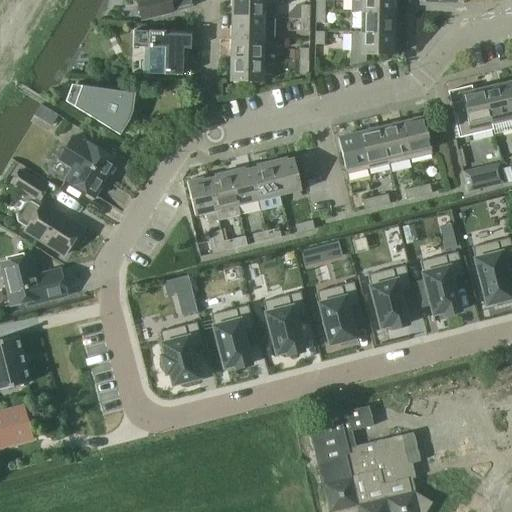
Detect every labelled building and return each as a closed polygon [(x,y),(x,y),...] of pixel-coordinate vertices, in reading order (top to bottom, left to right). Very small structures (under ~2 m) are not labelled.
[(169,0),(136,0),(142,21),(173,13),(169,0)] [(231,0),(231,16),(264,17),(264,0),(231,0)] [(315,0),(315,9),(325,10),(325,0),(315,0)] [(393,5),(398,6),(398,0),(351,0),(351,10),(361,11),(393,12),(393,5)] [(300,4),(300,18),(309,18),(309,5),(300,4)] [(325,23),(325,10),(315,9),(315,23),(325,23)] [(393,17),(393,12),(361,11),(360,32),(398,33),(398,18),(393,17)] [(264,17),(231,16),(230,38),(263,39),(263,38),(273,38),(273,17),(264,17)] [(309,31),(309,18),(300,18),(299,31),(309,31)] [(183,49),(190,49),(190,34),(165,34),(165,31),(132,30),(132,47),(150,47),(149,57),(147,57),(147,73),(182,75),(183,49)] [(315,45),(324,45),(324,31),(315,31),(315,45)] [(397,49),(398,33),(360,32),(350,32),(350,66),(366,62),(366,55),(392,55),(392,49),(397,49)] [(230,38),(230,59),(262,60),(263,39),(230,38)] [(289,62),(291,62),(308,62),(309,48),(299,48),(299,50),(290,50),(289,62)] [(262,82),(262,60),(230,59),(229,81),(262,82)] [(308,75),(308,62),(291,62),(291,70),(298,70),(298,74),(308,75)] [(511,81),(503,83),(511,119),(511,81)] [(491,125),(492,124),(511,119),(503,83),(482,88),(491,125)] [(129,120),(132,110),(135,93),(75,85),(72,84),(66,101),(120,134),(129,120)] [(493,129),(492,124),(491,125),(482,88),(472,91),(471,85),(448,91),(459,137),(493,129)] [(51,112),(45,121),(52,126),(58,116),(51,112)] [(423,117),(401,122),(410,158),(431,153),(423,117)] [(401,122),(381,127),(389,163),(410,158),(401,122)] [(381,127),(359,132),(368,168),(389,163),(381,127)] [(346,173),(368,168),(359,132),(337,137),(346,173)] [(93,197),(116,161),(86,142),(85,143),(72,136),(58,159),(71,167),(63,179),(93,197)] [(287,160),(284,159),(271,162),(279,195),(301,190),(293,159),(287,160)] [(257,167),(251,169),(258,200),(279,195),(271,162),(258,165),(257,167)] [(500,163),(463,172),(468,192),(505,183),(504,177),(500,163)] [(237,205),(258,200),(251,169),(245,170),(241,168),(229,171),(237,205)] [(43,202),(39,199),(46,187),(19,170),(11,183),(33,196),(30,201),(24,202),(16,216),(17,222),(27,228),(25,232),(65,256),(81,229),(64,218),(42,204),(43,202)] [(240,215),(237,205),(229,171),(216,174),(215,177),(208,178),(218,220),(240,215)] [(205,213),(207,222),(218,220),(208,178),(202,180),(199,178),(186,181),(194,215),(205,213)] [(429,184),(416,187),(419,196),(431,193),(429,184)] [(406,199),(419,196),(416,187),(404,190),(406,199)] [(387,194),(374,197),(377,206),(389,203),(387,194)] [(364,209),(377,206),(374,197),(362,200),(364,209)] [(297,233),(314,229),(312,220),(295,224),(297,233)] [(278,228),(265,231),(267,240),(281,237),(278,228)] [(225,250),(223,241),(220,229),(207,232),(212,253),(225,250)] [(254,243),(267,240),(265,231),(252,234),(254,243)] [(244,236),(223,241),(225,250),(247,245),(244,236)] [(306,261),(343,254),(340,238),(302,245),(306,261)] [(497,246),(473,252),(476,263),(487,304),(497,302),(498,305),(511,301),(511,298),(504,269),(511,266),(511,249),(510,242),(497,246)] [(443,256),(419,262),(422,273),(432,314),(443,312),(444,315),(459,311),(450,279),(462,276),(456,252),(443,256)] [(26,304),(66,295),(60,269),(44,273),(44,275),(35,277),(30,255),(0,263),(11,306),(26,302),(26,304)] [(391,269),(367,275),(370,287),(380,327),(390,325),(391,329),(407,325),(398,292),(410,289),(404,266),(391,269)] [(187,276),(172,280),(173,283),(175,294),(181,316),(196,312),(188,279),(187,276)] [(340,286),(316,292),(319,304),(329,344),(339,342),(340,345),(355,342),(355,338),(347,309),(359,306),(353,283),(340,286)] [(287,295),(263,301),(266,313),(277,354),(287,351),(288,355),(303,351),(294,318),(306,315),(300,292),(287,295)] [(235,309),(211,315),(214,326),(224,367),(235,365),(235,368),(251,364),(246,347),(242,332),(254,329),(248,305),(235,309)] [(183,326),(159,332),(162,343),(165,355),(162,356),(166,373),(170,372),(173,384),(183,382),(184,385),(199,381),(198,378),(191,349),(202,346),(196,322),(183,326)] [(18,335),(0,340),(0,389),(31,381),(18,335)] [(425,511),(431,503),(415,493),(411,477),(407,478),(404,465),(420,462),(413,433),(355,446),(352,431),(373,426),(368,406),(314,419),(308,428),(328,511),(425,511)] [(23,410),(0,416),(0,445),(30,437),(23,410)] [(494,476),(474,510),(476,511),(491,511),(508,484),(494,476)]
